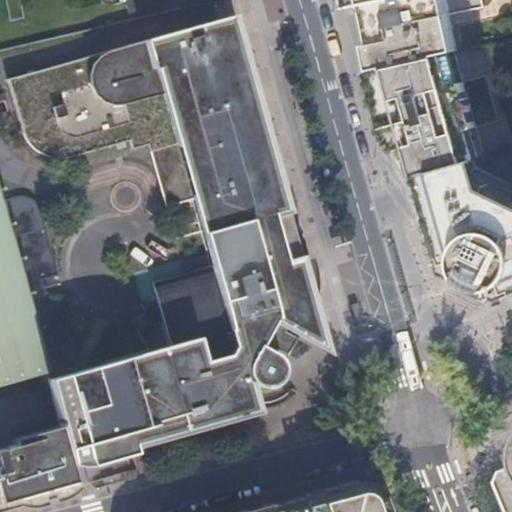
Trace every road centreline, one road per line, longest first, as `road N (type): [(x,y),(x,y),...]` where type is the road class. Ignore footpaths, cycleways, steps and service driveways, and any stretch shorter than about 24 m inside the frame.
road 1 (secondary): [(300,0),(416,423)]
road 2 (residential): [(95,511),(416,423)]
